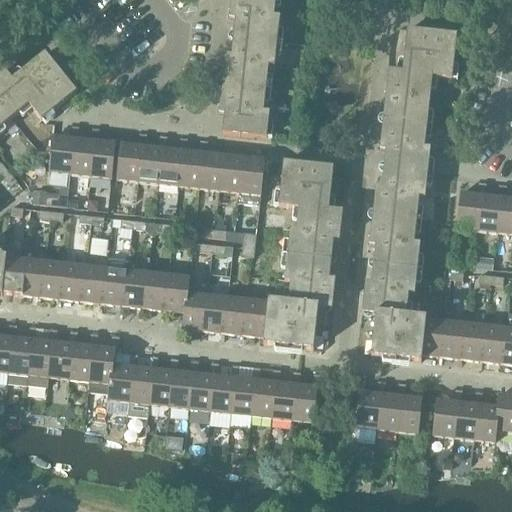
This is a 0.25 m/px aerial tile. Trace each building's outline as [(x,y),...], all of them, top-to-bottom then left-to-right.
[(233,39),(277,44),(280,19),(274,19),(276,0),(231,0),(229,20),(235,21),(233,39)] [(388,73),(386,93),(380,152),(386,152),(384,164),(384,170),(428,174),(428,169),(430,151),(424,150),(432,80),(452,82),(457,37),(407,32),(402,74),(388,73)] [(222,87),(266,91),(269,69),(275,69),(277,44),(233,39),(231,58),(225,57),(222,87)] [(467,64),(483,65),(484,54),(468,52),(467,64)] [(45,56),(12,82),(11,83),(30,107),(29,107),(42,123),(77,95),(45,56)] [(3,71),(0,73),(0,130),(29,107),(30,107),(11,83),(12,82),(3,71)] [(266,91),(222,87),(219,116),(225,116),(222,136),(267,141),(270,115),(264,114),(266,91)] [(49,175),(70,177),(74,141),(78,142),(79,130),(71,129),(70,141),(53,139),(49,175)] [(70,177),(90,180),(94,143),(98,144),(99,132),(92,131),(90,143),(78,142),(74,141),(70,177)] [(116,183),(138,185),(142,149),(146,149),(147,137),(139,136),(138,148),(121,146),(116,183)] [(138,185),(158,187),(162,151),(166,151),(167,140),(160,139),(158,151),(146,149),(142,149),(138,185)] [(158,187),(178,190),(183,153),(186,154),(187,142),(180,141),(179,153),(166,151),(162,151),(158,187)] [(94,143),(90,180),(112,182),(116,146),(98,144),(94,143)] [(178,190),(199,192),(203,155),(206,156),(208,144),(200,143),(199,155),(186,154),(183,153),(178,190)] [(199,192),(219,194),(223,158),(206,156),(203,155),(199,192)] [(219,194),(239,196),(243,160),(223,158),(219,194)] [(243,160),(239,196),(261,199),(265,162),(243,160)] [(283,164),(279,209),(298,211),(298,210),(329,213),(329,212),(333,170),(283,164)] [(0,166),(0,176),(3,180),(9,175),(2,165),(0,166)] [(374,199),(372,218),(417,223),(419,200),(425,201),(428,174),(384,170),(380,199),(374,199)] [(9,175),(3,180),(11,189),(17,184),(9,175)] [(456,232),(477,234),(481,198),(485,198),(486,186),(479,185),(477,197),(460,195),(456,232)] [(477,234),(497,236),(501,200),(505,200),(506,188),(499,188),(498,200),(485,198),(481,198),(477,234)] [(45,208),(58,209),(59,201),(46,200),(45,208)] [(497,236),(511,237),(511,201),(505,200),(501,200),(497,236)] [(10,219),(23,220),(24,212),(11,210),(10,219)] [(298,210),(298,211),(296,233),(290,232),(287,257),(331,262),(334,234),(340,234),(341,233),(343,213),(329,212),(329,213),(298,210)] [(39,222),(51,223),(52,215),(40,213),(39,222)] [(52,215),(51,223),(63,224),(64,216),(52,215)] [(79,226),(91,227),(92,219),(80,218),(79,226)] [(373,267),(417,271),(420,246),(414,245),(417,223),(372,218),(370,237),(376,238),(373,267)] [(92,219),(91,227),(104,229),(105,220),(92,219)] [(121,230),(133,232),(134,224),(122,222),(121,230)] [(134,224),(133,232),(145,233),(146,225),(134,224)] [(161,235),(174,236),(174,228),(162,227),(161,235)] [(174,228),(174,236),(186,237),(187,229),(174,228)] [(202,239),(214,241),(215,232),(203,231),(202,239)] [(215,232),(214,241),(226,242),(227,234),(215,232)] [(244,236),(243,244),(256,245),(256,237),(244,236)] [(243,244),(243,252),(255,253),(256,245),(243,244)] [(200,255),(212,256),(213,248),(201,246),(200,255)] [(213,248),(212,256),(224,257),(225,249),(213,248)] [(255,253),(243,252),(242,259),(254,261),(255,253)] [(331,262),(287,257),(284,283),(290,284),(288,305),(288,306),(318,309),(318,311),(332,312),(334,291),(328,291),(331,262)] [(3,296),(22,298),(26,262),(7,260),(3,296)] [(22,298),(42,300),(46,264),(26,262),(22,298)] [(42,300),(62,303),(66,266),(46,264),(42,300)] [(62,303),(82,305),(86,269),(66,266),(62,303)] [(414,297),(417,271),(373,267),(370,295),(364,295),(362,315),(376,317),(376,316),(406,319),(406,318),(409,296),(414,297)] [(452,267),(451,275),(464,276),(464,268),(452,267)] [(82,305),(103,307),(107,271),(86,269),(82,305)] [(103,307),(124,309),(128,273),(107,271),(103,307)] [(124,309),(144,312),(148,275),(128,273),(124,309)] [(144,312),(164,314),(169,278),(148,275),(144,312)] [(464,276),(451,275),(451,283),(463,284),(464,276)] [(479,286),(491,287),(492,279),(480,277),(479,286)] [(164,314),(184,316),(185,316),(187,296),(188,296),(190,280),(169,278),(164,314)] [(492,279),(491,287),(503,288),(504,280),(492,279)] [(182,332),(203,334),(207,298),(188,296),(187,296),(185,316),(184,316),(182,332)] [(203,334),(224,336),(228,300),(207,298),(203,334)] [(224,336),(244,338),(248,302),(228,300),(224,336)] [(244,338),(264,341),(268,304),(248,302),(244,338)] [(264,341),(263,347),(313,353),(318,311),(318,309),(288,306),(288,305),(268,303),(268,304),(264,341)] [(376,317),(371,359),(421,364),(422,358),(426,322),(426,320),(406,318),(406,319),(376,316),(376,317)] [(422,358),(442,360),(446,324),(426,322),(422,358)] [(442,360),(462,362),(466,326),(446,324),(442,360)] [(462,362),(482,364),(486,328),(466,326),(462,362)] [(0,375),(8,376),(12,340),(16,340),(17,328),(9,328),(8,340),(0,338),(0,375)] [(482,364),(503,367),(507,330),(486,328),(482,364)] [(8,376),(28,378),(32,342),(36,343),(37,331),(30,330),(28,342),(16,340),(12,340),(8,376)] [(503,367),(511,367),(511,331),(507,330),(503,367)] [(28,378),(49,381),(53,344),(56,345),(58,333),(50,332),(49,344),(36,343),(32,342),(28,378)] [(49,381),(69,383),(73,347),(76,347),(78,335),(70,334),(69,346),(56,345),(53,344),(49,381)] [(69,383),(90,385),(94,349),(97,349),(98,337),(90,337),(89,349),(76,347),(73,347),(69,383)] [(90,385),(109,387),(110,387),(113,367),(114,367),(115,352),(118,352),(119,340),(112,339),(110,351),(97,349),(94,349),(90,385)] [(107,403),(129,406),(133,369),(136,370),(138,358),(130,357),(129,369),(114,367),(113,367),(110,387),(109,387),(107,403)] [(129,406),(149,408),(153,372),(157,372),(158,360),(150,359),(149,371),(136,370),(133,369),(129,406)] [(149,408),(169,410),(173,374),(177,374),(178,362),(171,361),(169,373),(157,372),(153,372),(149,408)] [(169,410),(190,412),(194,376),(197,376),(199,364),(191,364),(190,376),(177,374),(173,374),(169,410)] [(190,412),(210,415),(214,378),(217,379),(219,367),(211,366),(210,378),(197,376),(194,376),(190,412)] [(210,415),(231,417),(235,381),(239,381),(240,369),(232,368),(231,380),(217,379),(214,378),(210,415)] [(231,417),(251,419),(255,383),(259,383),(260,371),(253,370),(252,382),(239,381),(235,381),(231,417)] [(251,419),(272,421),(276,385),(279,385),(281,373),(273,373),(272,384),(259,383),(255,383),(251,419)] [(272,421),(292,423),(296,387),(300,388),(301,376),(293,375),(292,387),(279,385),(276,385),(272,421)] [(296,387),(292,423),(313,426),(317,390),(320,390),(321,378),(314,377),(312,389),(300,388),(296,387)] [(355,430),(377,433),(381,396),(377,396),(364,395),(365,383),(358,382),(356,394),(359,394),(355,430)] [(377,433),(397,435),(401,399),(397,398),(384,397),(385,385),(378,384),(377,396),(381,396),(377,433)] [(401,399),(397,435),(418,437),(422,401),(404,399),(406,387),(398,386),(397,398),(401,399)] [(432,439),(454,441),(457,405),(461,405),(462,393),(455,392),(454,404),(436,402),(432,439)] [(454,441),(474,443),(478,407),(481,407),(483,395),(475,395),(474,407),(461,405),(457,405),(454,441)] [(511,398),(498,397),(497,409),(498,409),(495,434),(497,434),(511,435),(511,398)] [(478,407),(474,443),(495,446),(497,434),(495,434),(498,409),(497,409),(481,407),(478,407)] [(155,452),(165,454),(167,437),(158,435),(155,452)] [(167,437),(165,454),(176,456),(179,439),(167,437)]
